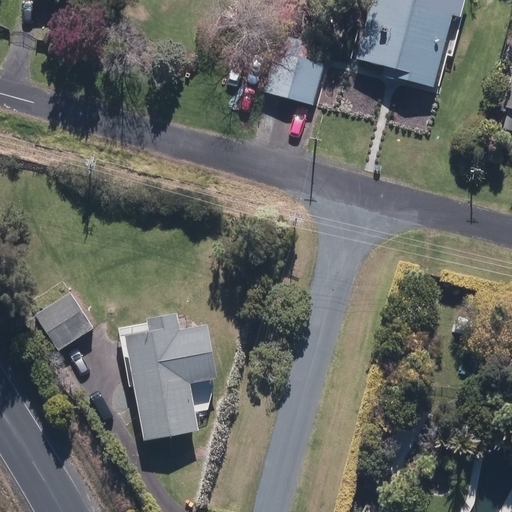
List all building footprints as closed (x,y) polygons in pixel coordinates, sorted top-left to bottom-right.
[(288,0),(309,15),(320,0),(288,0)] [(371,0),(357,59),(386,67),(383,79),(406,85),(407,82),(433,88),(456,0),(371,0)] [(279,36),(264,93),(314,106),(325,64),(304,59),(308,44),(279,36)] [(511,68),(503,104),(511,106),(511,68)] [(71,291),(37,314),(60,348),(94,325),(71,291)] [(149,329),(124,335),(146,444),(210,431),(207,414),(218,412),(200,325),(181,328),(178,314),(147,320),(149,329)] [(403,401),(362,486),(400,505),(442,420),(403,401)]
